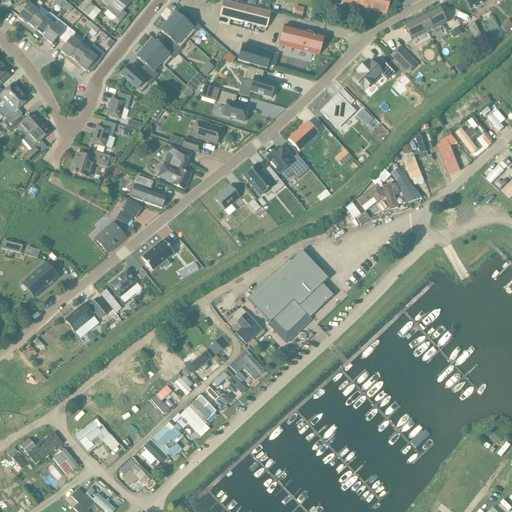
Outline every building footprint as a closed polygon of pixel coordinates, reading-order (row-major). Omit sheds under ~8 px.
[(65,10),(69,5),(63,0),(60,0),(58,3),(65,10)] [(83,12),(90,4),(93,0),(84,0),(78,8),(83,12)] [(115,28),(126,15),(123,12),(132,1),(130,0),(102,0),(101,1),(108,7),(107,8),(107,11),(116,18),(111,24),(115,28)] [(332,0),(360,8),(386,14),(389,0),(332,0)] [(471,11),(493,0),(465,0),(469,8),(471,11)] [(37,13),(43,4),(39,1),(33,8),(28,5),(18,18),(27,25),(37,13)] [(234,3),(230,20),(267,29),(271,12),(234,3)] [(90,4),(83,12),(93,21),(97,17),(92,13),(95,8),(90,4)] [(295,6),(293,15),(302,17),(304,8),(295,6)] [(403,25),(411,41),(446,24),(438,8),(403,25)] [(37,13),(27,25),(29,26),(27,29),(33,34),(45,19),(37,13)] [(45,19),(33,34),(40,39),(42,36),(43,38),(58,20),(50,13),(45,19)] [(171,19),(168,22),(188,40),(195,32),(196,33),(200,28),(190,19),(186,23),(175,14),(174,13),(169,18),(171,19)] [(82,16),(79,21),(84,25),(88,20),(82,16)] [(43,38),(52,45),(58,38),(61,41),(70,30),(58,20),(43,38)] [(511,24),(509,21),(502,27),(507,33),(511,27),(511,24)] [(164,25),(160,29),(161,30),(160,31),(171,40),(167,45),(177,54),(181,49),(180,48),(188,40),(168,22),(165,26),(164,25)] [(476,23),(471,26),(476,35),(481,32),(476,23)] [(94,26),(91,29),(97,34),(100,30),(94,26)] [(284,26),(279,46),(318,56),(323,36),(284,26)] [(69,59),(80,45),(71,39),(75,34),(70,30),(61,41),(66,45),(60,52),(69,59)] [(147,46),(144,49),(164,67),(172,58),(173,59),(177,54),(167,45),(163,49),(152,40),(151,41),(150,40),(146,45),(147,46)] [(69,59),(68,60),(74,65),(75,64),(77,65),(88,52),(91,48),(83,42),(80,45),(69,59)] [(237,62),(267,70),(272,53),(242,45),(237,62)] [(400,48),(391,56),(403,69),(412,60),(400,48)] [(140,51),(136,56),(137,57),(137,58),(147,67),(143,71),(154,81),(158,76),(154,71),(160,64),(164,67),(144,49),(141,52),(140,51)] [(77,65),(86,72),(86,71),(90,74),(100,61),(88,52),(77,65)] [(359,73),(353,79),(363,90),(363,89),(364,89),(371,83),(370,82),(379,73),(380,73),(374,67),(370,63),(369,64),(367,62),(358,71),(359,73)] [(122,74),(121,76),(141,93),(148,85),(149,86),(154,81),(143,71),(139,76),(129,67),(128,68),(127,67),(121,73),(122,74)] [(249,68),(245,79),(253,81),(250,92),(271,98),(272,95),(273,95),(276,87),(274,87),(276,83),(262,79),(264,72),(249,68)] [(407,82),(398,90),(407,99),(412,95),(410,92),(413,89),(407,82)] [(0,88),(0,102),(2,101),(6,105),(21,92),(14,83),(3,93),(0,88)] [(454,112),(464,106),(467,111),(482,102),(473,88),(449,103),(454,112)] [(349,106),(354,101),(342,90),(337,94),(338,96),(336,99),(334,97),(330,101),(327,104),(320,111),(323,115),(327,120),(328,119),(332,123),(337,118),(343,124),(355,112),(349,106)] [(6,105),(0,110),(0,113),(10,125),(21,116),(23,114),(18,109),(29,100),(21,92),(6,105)] [(221,92),(218,103),(226,106),(223,114),(222,117),(244,123),(245,118),(247,109),(248,107),(234,103),(236,97),(221,92)] [(117,99),(112,97),(106,116),(120,120),(123,109),(127,110),(131,97),(119,93),(117,99)] [(151,118),(156,122),(164,111),(159,107),(151,118)] [(365,109),(358,114),(367,125),(374,120),(365,109)] [(26,137),(41,124),(32,113),(25,120),(21,116),(10,125),(6,129),(10,134),(17,127),(26,137)] [(474,131),(475,130),(478,127),(472,119),(469,121),(468,122),(474,131)] [(91,144),(105,148),(108,137),(112,138),(116,125),(103,121),(102,127),(97,125),(91,144)] [(216,145),(221,129),(198,122),(194,138),(216,145)] [(308,123),(288,140),(299,152),(318,134),(308,123)] [(26,137),(21,141),(30,151),(24,156),(31,163),(47,148),(41,141),(50,134),(41,124),(26,137)] [(129,138),(131,131),(125,129),(123,136),(129,138)] [(477,135),(472,129),(466,133),(464,130),(463,129),(457,133),(473,155),(479,150),(471,140),(477,135)] [(421,136),(414,139),(419,155),(427,153),(421,136)] [(450,146),(448,141),(454,139),(454,136),(442,141),(442,143),(439,144),(441,149),(440,149),(449,174),(460,170),(451,145),(450,146)] [(197,153),(200,144),(185,140),(182,148),(197,153)] [(413,152),(410,144),(402,147),(405,155),(413,152)] [(173,157),(169,166),(164,163),(157,178),(172,184),(171,185),(184,191),(191,175),(183,172),(190,154),(170,145),(168,152),(173,157)] [(268,157),(266,158),(279,174),(287,167),(297,180),(309,170),(297,155),(289,161),(288,159),(291,157),(285,151),(283,153),(279,148),(277,150),(268,157)] [(76,161),(74,160),(71,173),(88,178),(93,164),(107,168),(108,164),(110,158),(88,151),(86,158),(78,155),(76,161)] [(348,160),(342,153),(336,158),(343,165),(348,160)] [(405,161),(412,179),(422,176),(416,158),(405,161)] [(511,162),(508,159),(488,178),(497,188),(511,173),(511,162)] [(434,189),(445,185),(436,161),(426,164),(434,189)] [(250,171),(245,176),(260,196),(270,188),(275,194),(284,186),(271,170),(265,175),(258,165),(252,170),(252,169),(250,171)] [(119,178),(124,171),(119,167),(114,174),(119,178)] [(422,199),(405,177),(398,169),(390,175),(396,181),(398,181),(406,205),(422,199)] [(378,201),(385,196),(379,188),(382,186),(378,175),(373,180),(378,186),(359,200),(363,205),(375,196),(378,201)] [(161,209),(162,207),(164,206),(165,204),(164,202),(166,197),(147,190),(150,181),(137,177),(130,198),(139,201),(139,202),(161,209)] [(511,181),(501,191),(506,196),(509,199),(511,196),(511,181)] [(400,192),(398,184),(392,186),(392,185),(384,187),(391,209),(398,206),(395,194),(400,192)] [(229,187),(215,198),(224,209),(238,198),(229,187)] [(129,199),(122,210),(136,219),(143,208),(129,199)] [(354,220),(361,216),(352,205),(346,209),(354,220)] [(127,226),(132,218),(124,213),(119,221),(127,226)] [(195,217),(178,230),(186,239),(197,231),(202,238),(213,230),(205,219),(200,223),(195,217)] [(94,239),(108,255),(126,239),(112,223),(94,239)] [(334,246),(355,233),(352,228),(331,241),(334,246)] [(163,241),(141,259),(152,272),(159,267),(162,271),(169,265),(166,261),(174,255),(163,241)] [(4,242),(2,249),(21,254),(22,246),(4,242)] [(288,261),(247,300),(270,323),(273,321),(284,332),(289,332),(307,316),(310,319),(333,296),(322,285),(328,280),(301,252),(290,263),(288,261)] [(46,263),(27,280),(38,294),(48,285),(49,286),(53,283),(52,282),(58,277),(46,263)] [(373,288),(389,271),(385,267),(369,284),(373,288)] [(119,299),(120,299),(137,284),(127,271),(108,286),(119,299)] [(141,281),(145,278),(147,276),(143,272),(137,276),(141,281)] [(83,305),(65,320),(74,332),(93,317),(92,317),(95,315),(99,320),(109,312),(98,298),(88,306),(89,308),(87,310),(83,305)] [(246,345),(261,331),(246,314),(238,321),(244,327),(241,329),(236,334),(246,345)] [(57,355),(63,350),(52,337),(46,342),(57,355)] [(217,356),(228,345),(221,338),(210,348),(217,356)] [(165,358),(161,361),(170,374),(180,367),(164,345),(159,349),(165,358)] [(265,371),(246,351),(230,367),(237,374),(244,368),(255,380),(265,371)] [(204,371),(208,368),(206,363),(212,358),(206,352),(189,366),(194,373),(199,369),(204,371)] [(130,382),(118,368),(111,375),(123,388),(130,382)] [(191,373),(187,368),(181,373),(184,376),(186,378),(191,373)] [(227,369),(213,382),(217,387),(224,381),(229,381),(231,384),(236,390),(241,395),(246,390),(234,377),(227,369)] [(184,376),(176,384),(186,395),(191,391),(188,388),(192,385),(186,378),(184,376)] [(167,386),(151,400),(163,414),(169,409),(161,401),(172,391),(167,386)] [(219,398),(208,387),(206,390),(216,401),(219,398)] [(112,393),(116,399),(121,395),(117,390),(112,393)] [(89,401),(110,424),(119,415),(98,393),(89,401)] [(206,421),(211,416),(207,412),(212,408),(203,397),(192,406),(206,421)] [(205,424),(189,407),(181,416),(183,419),(179,423),(184,429),(189,424),(197,433),(205,424)] [(171,459),(181,449),(176,444),(183,437),(168,422),(150,440),(166,456),(168,455),(171,459)] [(98,428),(94,423),(75,437),(80,442),(86,437),(90,442),(101,434),(102,435),(98,438),(102,443),(104,442),(112,454),(119,448),(102,425),(98,428)] [(28,440),(20,446),(35,465),(62,444),(53,434),(35,448),(28,440)] [(503,457),(511,444),(506,440),(498,453),(503,457)] [(148,443),(144,447),(159,463),(166,457),(163,454),(151,441),(148,443)] [(476,454),(482,446),(476,441),(470,449),(476,454)] [(78,467),(65,450),(52,459),(58,467),(65,461),(73,471),(78,467)] [(485,452),(478,461),(487,467),(493,459),(485,452)] [(134,463),(132,461),(120,472),(123,475),(121,477),(126,483),(130,480),(132,482),(137,477),(143,483),(148,479),(138,467),(140,466),(136,461),(134,463)] [(51,491),(57,486),(44,467),(38,472),(51,491)] [(456,472),(452,476),(464,489),(469,485),(456,472)] [(97,478),(91,485),(101,495),(108,488),(97,478)] [(497,480),(492,484),(503,496),(508,491),(497,480)] [(65,500),(76,511),(101,511),(77,487),(65,500)] [(94,492),(90,488),(86,493),(90,497),(94,492)] [(452,490),(448,495),(459,504),(463,500),(452,490)] [(105,511),(113,511),(115,510),(97,494),(92,500),(105,511)] [(508,511),(511,511),(511,506),(503,499),(499,503),(508,511)] [(52,511),(71,511),(61,501),(57,505),(58,507),(52,511)]
